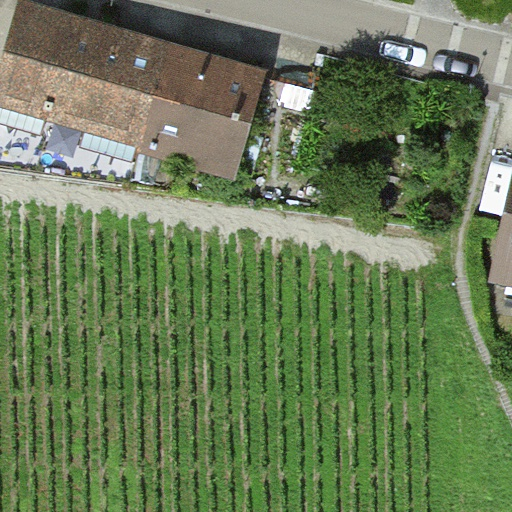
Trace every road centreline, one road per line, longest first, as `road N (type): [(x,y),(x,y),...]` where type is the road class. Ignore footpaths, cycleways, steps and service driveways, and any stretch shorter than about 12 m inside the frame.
road 1 (track): [(0,182),(264,218),(403,260),(460,254)]
road 2 (unclassified): [(511,66),(246,0)]
